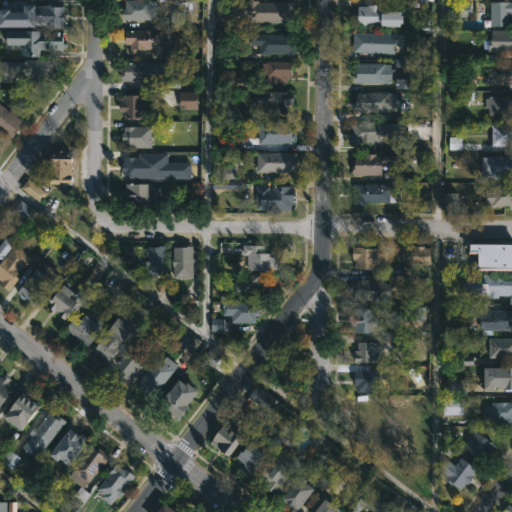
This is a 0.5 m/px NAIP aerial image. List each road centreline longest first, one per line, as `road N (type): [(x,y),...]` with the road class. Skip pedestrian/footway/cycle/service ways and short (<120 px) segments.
road 1 (residential): [(511,229),(125,228),(110,224),(94,202),(94,182)]
road 2 (residential): [(246,511),(0,323)]
road 3 (residential): [(134,511),(319,268)]
road 4 (residential): [(319,268),(321,0)]
road 5 (residential): [(0,192),(97,55),(97,0)]
road 6 (residential): [(322,414),(319,268)]
road 7 (residential): [(94,182),(97,55)]
